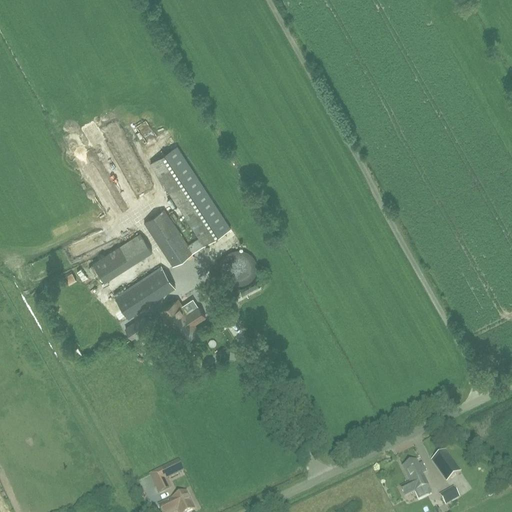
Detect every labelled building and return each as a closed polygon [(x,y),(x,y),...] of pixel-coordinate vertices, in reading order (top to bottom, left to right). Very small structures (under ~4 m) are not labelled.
[(177,147),(150,164),(199,238),(188,246),(164,210),(144,223),(173,267),(193,254),(204,246),(205,247),(231,229),(177,147)] [(140,234),(93,264),(104,282),(152,252),(140,234)] [(129,319),(175,288),(161,267),(114,297),(129,319)] [(194,325),(205,318),(198,307),(193,300),(182,307),(178,300),(160,312),(180,344),(199,332),(194,325)] [(144,317),(132,325),(126,329),(132,340),(139,335),(142,340),(147,337),(149,336),(146,331),(151,327),(144,317)] [(446,451),(432,461),(447,482),(461,472),(446,451)] [(178,461),(161,469),(166,480),(183,472),(178,461)] [(404,496),(414,491),(415,492),(428,486),(416,461),(403,467),(411,483),(401,488),(404,496)] [(161,485),(165,494),(174,490),(170,481),(161,485)] [(445,506),(460,497),(454,487),(439,496),(445,506)] [(178,511),(189,511),(195,510),(186,492),(172,499),(173,500),(159,506),(161,511),(174,511),(178,511)]
